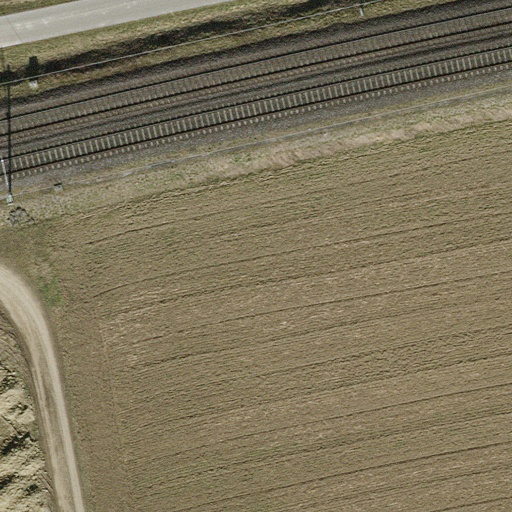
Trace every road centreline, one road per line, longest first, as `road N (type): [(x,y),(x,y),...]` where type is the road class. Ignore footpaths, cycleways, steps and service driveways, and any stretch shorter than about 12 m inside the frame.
road 1 (track): [(0,278),(37,321),(73,511)]
road 2 (track): [(169,0),(0,35)]
